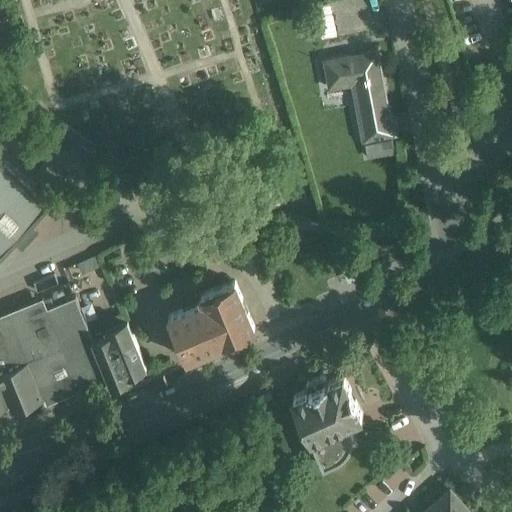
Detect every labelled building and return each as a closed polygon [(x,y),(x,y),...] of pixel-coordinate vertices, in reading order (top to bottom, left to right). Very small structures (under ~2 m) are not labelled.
[(321,34),(330,34),(329,8),(319,8),(321,34)] [(378,49),(324,60),(329,87),(353,83),(365,143),(399,136),(395,116),(390,111),(378,49)] [(0,255),(14,241),(14,242),(15,241),(15,240),(16,239),(23,246),(37,230),(30,224),(31,223),(32,223),(33,222),(32,222),(47,206),(48,207),(49,206),(48,205),(48,204),(47,203),(47,204),(34,192),(34,191),(32,188),(31,189),(19,177),(16,174),(16,175),(4,163),(4,162),(1,160),(0,159),(0,255)] [(204,300),(171,314),(188,355),(255,327),(235,280),(202,294),(204,300)] [(48,306),(0,325),(0,391),(2,390),(7,401),(53,382),(57,393),(107,373),(93,340),(95,339),(75,293),(48,305),(48,306)] [(131,329),(115,335),(114,331),(95,339),(93,340),(107,373),(111,384),(132,375),(131,371),(146,365),(131,329)] [(343,372),(327,379),(326,375),(321,373),(309,379),(306,384),(308,388),(291,395),(311,438),(347,422),(363,415),(343,372)] [(347,422),(311,438),(314,443),(313,444),(324,468),(340,460),(344,457),(348,454),(349,451),(351,449),(352,446),(352,444),(353,441),(353,438),(353,435),(352,432),(351,427),(350,427),(347,422)] [(470,511),(450,489),(424,511),(470,511)]
